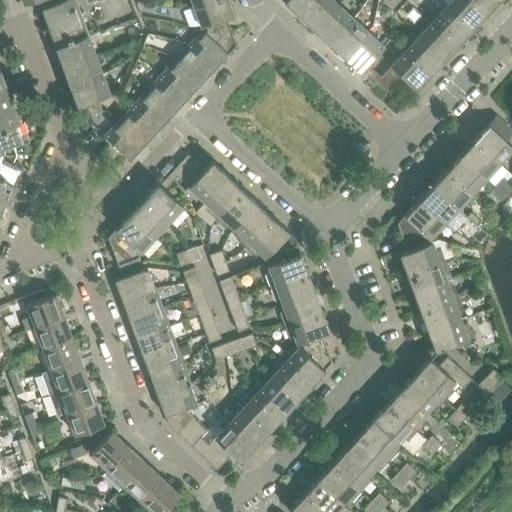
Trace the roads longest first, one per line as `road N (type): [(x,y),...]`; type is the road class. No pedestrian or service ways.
road 1 (residential): [(229,501),(267,477),(368,364),(332,229)]
road 2 (residential): [(229,501),(139,419),(78,249)]
road 3 (residential): [(204,119),(332,229)]
road 4 (residential): [(404,142),(282,36)]
road 5 (residential): [(404,142),(511,28)]
road 6 (residential): [(68,143),(49,162),(15,248),(24,268)]
road 7 (residential): [(15,24),(68,143)]
